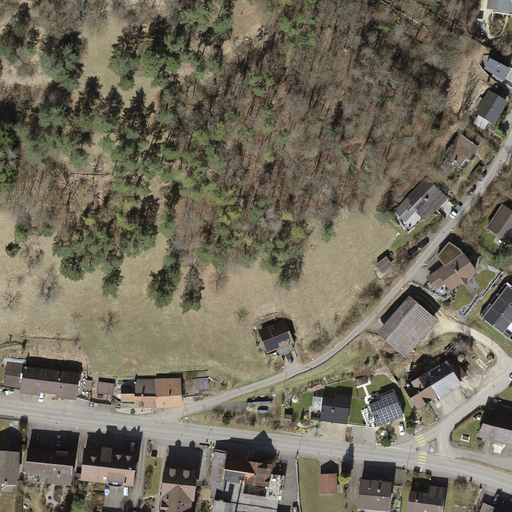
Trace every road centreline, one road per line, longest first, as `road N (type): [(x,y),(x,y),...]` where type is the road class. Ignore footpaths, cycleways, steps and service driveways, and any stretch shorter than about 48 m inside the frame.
road 1 (residential): [(159,426),(311,366),(369,321),(511,140)]
road 2 (tertiary): [(395,455),(159,426)]
road 3 (tertiary): [(159,426),(0,405)]
